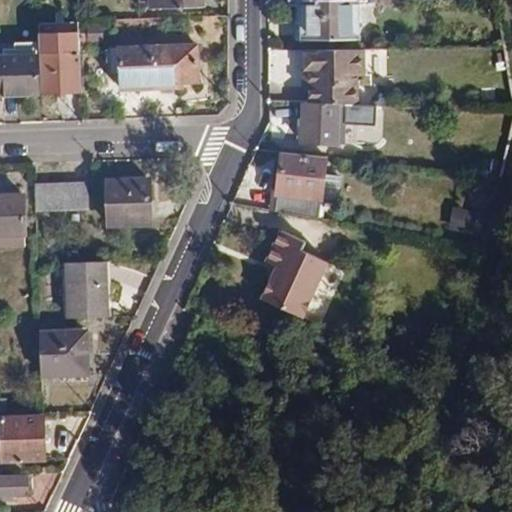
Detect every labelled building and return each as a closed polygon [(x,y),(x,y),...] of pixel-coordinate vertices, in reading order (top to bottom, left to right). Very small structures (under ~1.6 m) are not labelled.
[(361,2),(303,2),(303,38),(361,38),(361,2)] [(78,31),(38,32),(39,51),(39,89),(40,92),(79,91),(78,31)] [(196,41),(122,43),(123,84),(174,82),(174,77),(197,76),(196,41)] [(0,90),(39,89),(39,51),(0,52),(0,90)] [(350,53),(303,53),(303,69),(309,69),(309,105),(342,107),(342,76),(350,76),(350,53)] [(346,107),(342,107),(309,105),(304,104),(301,141),(338,145),(342,115),(346,115),(346,107)] [(326,160),(283,154),(276,198),(319,205),(326,160)] [(151,179),(109,180),(109,224),(152,223),(151,179)] [(88,182),(35,184),(36,209),(88,207),(88,182)] [(24,192),(0,192),(0,234),(25,234),(24,192)] [(317,219),(319,205),(276,198),(274,211),(317,219)] [(479,215),(455,211),(449,241),(473,246),(479,215)] [(305,244),(283,233),(269,264),(280,269),(266,302),(304,319),(329,263),(302,251),(305,244)] [(103,259),(67,260),(69,315),(105,314),(103,259)] [(89,329),(39,330),(40,368),(89,368),(89,329)] [(40,414),(0,415),(0,457),(41,456),(40,414)] [(0,491),(26,491),(25,474),(0,474),(0,491)]
